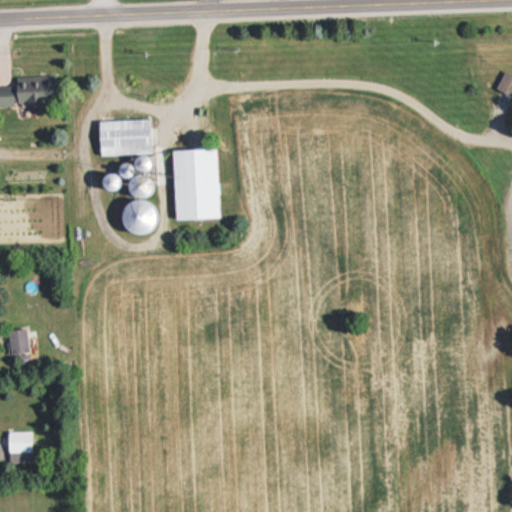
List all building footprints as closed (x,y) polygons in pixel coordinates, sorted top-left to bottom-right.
[(49,73),(10,73),(9,105),(49,105),(49,73)] [(497,97),(511,97),(511,76),(498,76),(497,97)] [(95,154),(149,153),(148,118),(94,119),(95,154)] [(171,217),(216,216),(213,147),(168,149),(171,217)] [(144,196),(144,174),(125,174),(125,196),(144,196)] [(6,351),(27,351),(27,327),(6,327),(6,351)] [(5,452),(29,452),(29,429),(5,429),(5,452)]
